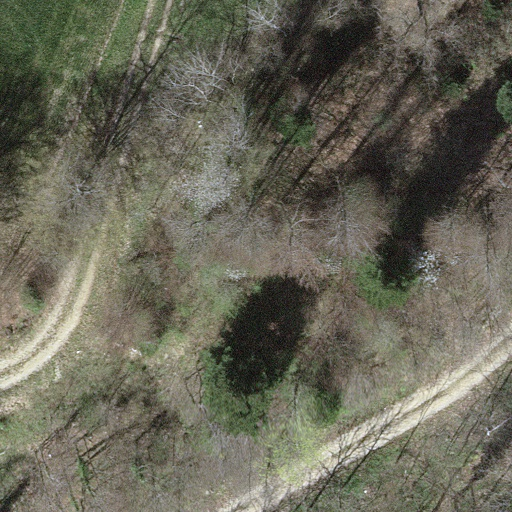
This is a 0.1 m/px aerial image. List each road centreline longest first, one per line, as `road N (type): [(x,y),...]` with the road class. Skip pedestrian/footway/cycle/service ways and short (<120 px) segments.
road 1 (track): [(170,0),(63,326),(0,374)]
road 2 (track): [(253,511),(511,351)]
